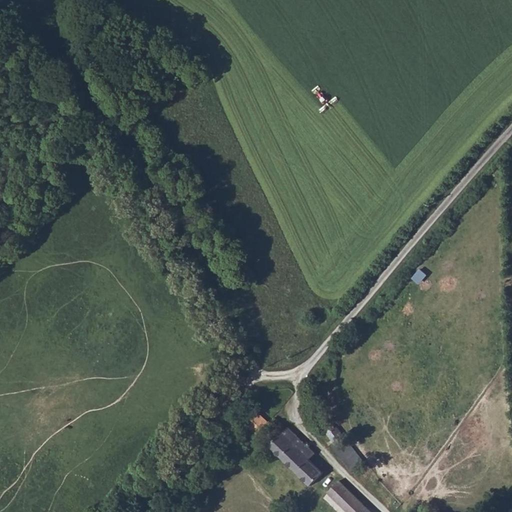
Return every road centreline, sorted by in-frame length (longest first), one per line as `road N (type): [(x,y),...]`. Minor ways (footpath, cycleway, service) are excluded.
road 1 (track): [(79,0),(74,51),(177,213),(247,341),(259,379)]
road 2 (unclassified): [(299,378),(511,127)]
road 3 (track): [(259,379),(299,378),(302,424),(386,511)]
road 4 (track): [(259,379),(220,410),(142,511)]
